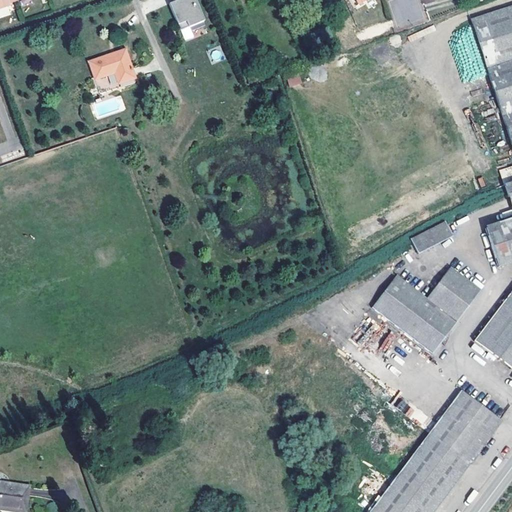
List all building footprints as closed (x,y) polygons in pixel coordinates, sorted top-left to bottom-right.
[(17,1),(16,0),(0,0),(0,11),(10,8),(9,6),(17,3),(17,1)] [(177,1),(168,5),(177,26),(186,22),(188,28),(203,21),(194,0),(182,0),(183,2),(179,3),(177,1)] [(511,7),(471,21),(511,146),(511,182),(504,185),(505,186),(507,193),(511,206),(500,210),(504,222),(479,231),(489,260),(495,259),(498,267),(511,262),(511,290),(474,341),(511,369),(511,7)] [(186,22),(177,26),(180,31),(188,28),(186,22)] [(88,62),(95,80),(114,73),(118,84),(134,78),(125,50),(88,62)] [(114,73),(95,80),(100,93),(136,82),(134,78),(118,84),(114,73)] [(290,87),(302,82),(299,74),(287,79),(290,87)] [(452,237),(444,223),(411,239),(418,254),(452,237)] [(432,353),(479,291),(450,269),(426,300),(396,277),(373,308),(432,353)] [(500,422),(492,415),(461,392),(370,511),(432,511),(447,493),(500,422)] [(409,417),(414,410),(401,400),(396,408),(409,417)] [(0,509),(18,511),(25,511),(30,486),(0,481),(0,509)]
